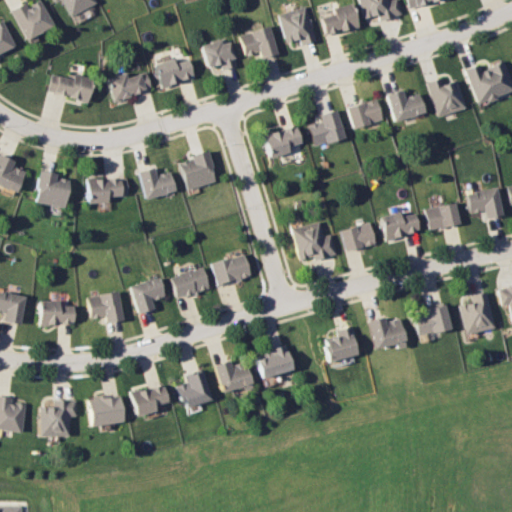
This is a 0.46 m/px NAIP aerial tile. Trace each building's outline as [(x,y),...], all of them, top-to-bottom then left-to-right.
[(7,10),(22,1),(24,6),(34,0),(36,0),(50,24),(24,39),(7,10)] [(50,0),(92,0),(94,3),(69,16),(59,0),(57,0),(52,3),(50,0)] [(356,0),(396,0),(400,12),(380,19),(378,13),(363,18),(356,0)] [(431,0),(407,8),(404,0),(431,0)] [(333,9),(335,14),(320,19),(325,34),(339,30),(342,29),(356,25),(350,4),(333,9)] [(276,14),(305,5),(316,40),(300,45),(298,37),(285,42),(276,14)] [(0,23),(11,46),(0,51),(0,23)] [(237,35),(268,25),(277,53),(259,59),(257,51),(244,55),(237,35)] [(199,45),(219,39),(220,44),(229,41),(237,65),(221,71),(218,63),(206,67),(199,45)] [(153,64),(173,57),(174,62),(188,58),(194,74),(175,80),(176,83),(163,87),(160,88),(153,64)] [(462,69),(478,62),(480,67),(501,58),(511,86),(511,89),(494,96),(495,98),(486,102),(485,99),(476,103),(462,69)] [(125,74),(126,77),(146,71),(151,90),(111,101),(105,79),(125,74)] [(49,73),(44,92),(85,102),(86,96),(90,79),(68,73),(66,78),(49,73)] [(426,81),(440,77),(442,83),(455,79),(464,107),(436,116),(426,81)] [(384,94),(400,89),(403,97),(417,93),(421,107),(423,112),(393,121),(384,94)] [(346,107),(376,97),(383,119),(353,128),(346,107)] [(307,125),(321,121),(319,114),(336,109),(344,138),(313,146),(307,125)] [(261,133),(295,123),(301,142),(288,146),(289,151),(268,157),(261,133)] [(176,163),(191,158),(190,155),(207,149),(212,167),(210,168),(215,181),(185,190),(176,163)] [(0,155),(12,161),(10,165),(23,171),(13,193),(0,187),(0,155)] [(136,172),(154,167),(156,174),(169,171),(174,190),(143,198),(136,172)] [(37,170),(55,173),(54,177),(68,180),(62,208),(33,202),(35,188),(33,188),(37,170)] [(85,179),(127,177),(128,196),(107,197),(108,201),(86,202),(85,179)] [(503,184),(511,182),(511,206),(507,207),(503,184)] [(462,193),(493,186),(500,214),(483,218),(482,209),(467,213),(462,193)] [(422,208),(453,202),(457,222),(427,229),(422,208)] [(376,217),(396,211),(398,217),(413,213),(418,230),(382,240),(376,217)] [(290,229),(318,221),(322,235),(329,233),(335,254),(313,260),(312,256),(299,259),(290,229)] [(336,230),(368,221),(374,243),(342,252),(336,230)] [(209,263),(242,252),(249,276),(216,286),(209,263)] [(168,277),(202,266),(208,286),(198,290),(199,295),(193,297),(191,292),(175,297),(168,277)] [(128,286),(158,276),(164,295),(150,300),(153,308),(137,313),(128,286)] [(495,288),(511,284),(511,322),(510,323),(506,304),(499,305),(495,288)] [(85,296),(117,290),(122,319),(105,323),(103,314),(89,317),(85,296)] [(0,291),(24,297),(18,325),(0,321),(2,314),(0,313),(0,291)] [(457,305),(470,302),(468,296),(482,292),(491,327),(464,334),(457,305)] [(37,300),(57,300),(57,306),(71,306),(71,323),(55,323),(55,325),(36,325),(37,300)] [(407,314),(442,305),(448,328),(413,337),(407,314)] [(365,320),(371,348),(394,343),(395,348),(403,346),(397,317),(383,320),(382,316),(365,320)] [(322,339),(335,335),(333,330),(351,325),(355,341),(351,342),(355,355),(326,363),(320,345),(324,344),(322,339)] [(253,356),(268,351),(267,349),(283,344),(290,368),(259,378),(253,356)] [(211,364),(228,359),(230,363),(243,359),(251,386),(243,389),(242,385),(220,392),(211,364)] [(201,368),(208,393),(210,399),(184,406),(182,400),(178,401),(174,385),(186,381),(183,374),(201,368)] [(129,391),(163,383),(167,401),(154,404),(155,411),(134,416),(129,391)] [(86,399),(92,399),(91,395),(105,393),(106,396),(120,394),(124,422),(89,426),(86,399)] [(0,395),(11,397),(10,401),(25,403),(21,432),(0,429),(0,395)] [(39,406),(53,406),(53,400),(76,400),(75,417),(69,417),(69,436),(38,436),(39,406)]
